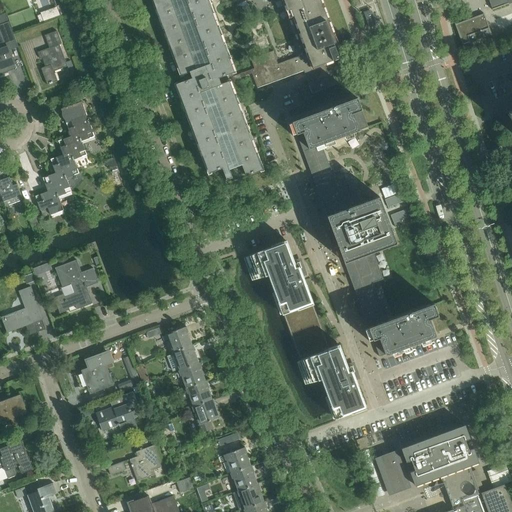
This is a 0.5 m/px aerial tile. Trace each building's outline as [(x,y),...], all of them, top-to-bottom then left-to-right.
[(153,0),(181,73),(182,76),(190,72),(193,79),(177,85),(182,98),(210,173),(223,168),(224,171),(228,180),(233,178),(230,170),(238,167),(242,165),(245,174),(246,176),(263,170),(230,82),(252,74),(257,89),(295,75),(304,71),(310,86),(312,94),(341,83),(333,61),(334,61),(339,59),(336,49),(335,47),(334,44),(336,43),(320,0),(284,0),(305,55),(279,64),(274,52),(252,60),(255,69),(234,77),(233,74),(235,73),(208,0),(153,0)] [(489,0),(493,9),(492,10),(509,4),(508,1),(510,0),(489,0)] [(371,11),(365,14),(370,28),(376,26),(371,11)] [(455,24),(463,46),(464,46),(463,45),(470,43),(491,35),(491,36),(492,35),(484,13),(483,14),(456,24),(455,24)] [(0,31),(4,43),(0,44),(0,74),(0,75),(16,69),(9,51),(18,47),(9,22),(0,25),(0,31)] [(59,45),(61,44),(57,31),(44,36),(49,48),(38,52),(40,59),(43,58),(47,66),(41,69),(47,86),(50,85),(52,84),(57,82),(54,71),(67,66),(59,45)] [(307,82),(296,86),(300,97),(311,92),(307,82)] [(357,98),(292,122),(303,152),(308,150),(332,214),(327,216),(334,234),(328,236),(332,247),(338,245),(345,263),(349,261),(373,326),(369,328),(380,357),(436,336),(430,319),(438,316),(434,304),(394,318),(387,321),(373,283),(383,280),(373,253),(397,244),(381,201),(379,197),(356,206),(343,172),(333,176),(322,145),(368,127),(357,98)] [(65,120),(71,136),(79,134),(82,140),(94,136),(82,101),(61,108),(62,111),(62,113),(62,115),(63,117),(64,118),(65,120)] [(79,134),(71,136),(59,141),(64,155),(71,152),(74,159),(75,159),(87,154),(82,140),(79,134)] [(51,160),(56,174),(64,171),(66,178),(67,178),(80,173),(75,159),(74,159),(71,152),(64,155),(51,160)] [(64,171),(56,174),(43,178),(48,192),(56,189),(58,197),(59,196),(72,192),(67,178),(66,178),(64,171)] [(13,185),(10,177),(1,180),(5,190),(0,192),(1,193),(4,202),(17,197),(16,196),(21,194),(17,184),(13,185)] [(64,210),(59,196),(58,197),(56,189),(48,192),(36,196),(41,210),(42,211),(44,217),(50,215),(51,215),(64,210)] [(404,193),(386,199),(389,208),(407,202),(404,193)] [(392,214),(395,222),(412,216),(409,208),(392,214)] [(287,242),(246,257),(255,281),(270,275),(271,278),(270,279),(283,315),(283,314),(301,361),(299,361),(308,385),(321,379),(336,419),(345,415),(366,407),(353,372),(357,371),(355,366),(348,368),(340,346),(330,350),(313,304),(313,303),(300,269),(304,267),(302,262),(295,264),(287,242)] [(77,260),(56,268),(63,287),(61,288),(62,288),(71,285),(74,293),(65,296),(64,294),(54,298),(60,314),(69,310),(70,312),(69,308),(76,305),(77,308),(77,309),(77,310),(93,304),(92,303),(89,295),(90,295),(87,287),(86,284),(96,280),(96,281),(98,280),(93,268),(82,273),(77,260)] [(34,274),(26,276),(27,282),(35,281),(34,274)] [(7,333),(26,327),(29,336),(46,330),(42,320),(44,320),(31,287),(19,291),(25,309),(1,318),(7,333)] [(167,334),(173,352),(192,345),(186,327),(167,334)] [(173,352),(180,371),(199,364),(192,345),(173,352)] [(84,372),(84,373),(76,376),(81,389),(89,386),(91,392),(112,385),(107,370),(114,367),(109,353),(103,355),(87,361),(90,369),(84,372)] [(121,383),(123,390),(141,384),(131,355),(123,358),(131,380),(121,383)] [(180,371),(187,389),(206,382),(199,364),(180,371)] [(206,382),(187,389),(193,406),(212,399),(206,382)] [(133,393),(111,401),(114,407),(96,413),(103,431),(120,425),(122,432),(138,427),(135,419),(140,415),(137,411),(139,410),(133,393)] [(20,397),(0,403),(0,421),(10,418),(13,427),(25,423),(21,414),(26,412),(20,397)] [(219,417),(212,399),(193,406),(200,424),(197,425),(201,433),(213,429),(210,421),(219,417)] [(511,511),(511,506),(504,485),(480,494),(478,488),(472,472),(470,465),(478,462),(474,449),(469,451),(465,440),(470,439),(465,426),(465,425),(401,449),(402,449),(407,462),(402,464),(397,450),(375,458),(389,496),(411,488),(403,466),(412,463),(415,471),(410,472),(415,485),(415,486),(440,477),(452,510),(447,511),(511,511)] [(221,445),(241,437),(238,431),(219,439),(221,445)] [(29,439),(0,449),(0,468),(4,467),(8,478),(15,476),(13,469),(18,467),(21,474),(33,469),(25,448),(31,446),(29,439)] [(138,456),(130,459),(130,460),(131,460),(133,465),(132,465),(133,467),(138,480),(138,481),(138,482),(155,475),(155,474),(153,471),(162,467),(162,466),(161,467),(154,446),(154,445),(136,452),(136,453),(137,452),(138,456)] [(226,455),(232,473),(251,466),(244,448),(226,455)] [(126,469),(123,462),(108,467),(111,475),(126,469)] [(511,482),(505,465),(486,472),(492,489),(511,482)] [(258,484),(251,466),(232,473),(239,491),(258,484)] [(180,491),(193,489),(191,478),(179,480),(180,491)] [(38,491),(27,495),(33,511),(53,511),(55,511),(49,497),(57,494),(53,483),(38,489),(38,491)] [(201,486),(205,500),(208,499),(206,490),(211,488),(210,483),(201,486)] [(265,502),(258,484),(239,491),(246,509),(265,502)] [(149,497),(131,503),(134,511),(179,511),(174,497),(152,505),(149,497)] [(247,511),(268,511),(265,502),(246,509),(247,511)]
